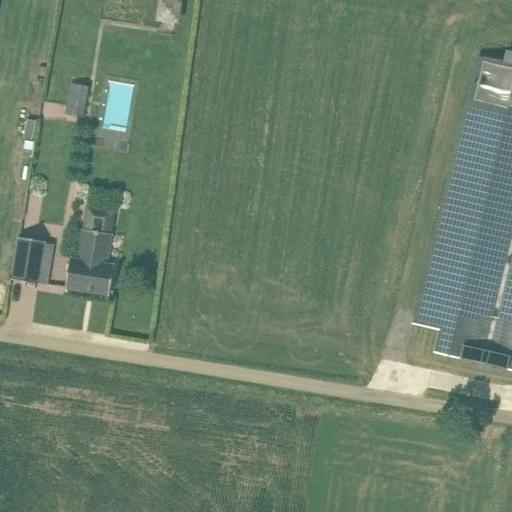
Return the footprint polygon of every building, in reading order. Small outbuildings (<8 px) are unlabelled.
[(162,1),(159,18),(176,20),(179,3),(162,1)] [(436,353),(511,370),(511,64),(480,56),(415,324),(441,330),(436,353)] [(104,130),(129,131),(132,81),(107,80),(104,130)] [(81,116),(88,86),(70,82),(63,112),(81,116)] [(24,138),(33,140),(37,121),(27,119),(24,138)] [(67,289),(110,296),(115,265),(108,264),(116,214),(88,209),(78,259),(71,258),(67,289)] [(19,237),(12,280),(38,284),(45,242),(19,237)]
